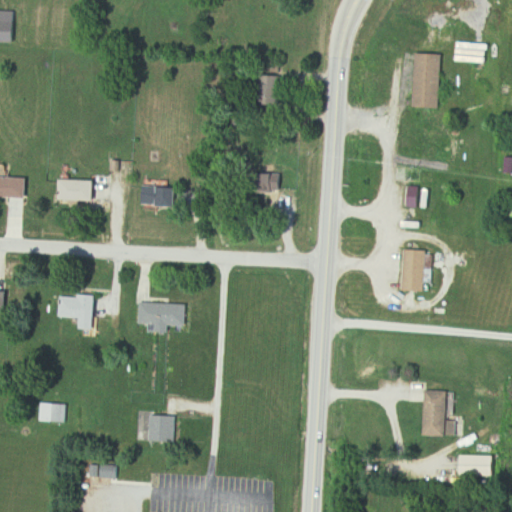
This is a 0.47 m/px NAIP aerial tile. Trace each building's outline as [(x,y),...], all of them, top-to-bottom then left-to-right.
[(422,55),(418,100),(430,101),(434,56),(422,55)] [(263,106),(285,106),(285,76),(263,76),(263,106)] [(32,178),(0,177),(0,199),(32,199),(32,178)] [(159,188),(159,180),(146,180),(146,206),(181,207),(182,188),(159,188)] [(99,202),(99,182),(64,182),(64,202),(99,202)] [(406,292),(430,292),(430,251),(406,251),(406,292)] [(0,312),(10,312),(10,291),(0,291),(0,312)] [(84,319),(84,331),(98,332),(99,297),(64,296),(63,318),(84,319)] [(172,328),(190,328),(191,304),(142,303),(142,325),(159,326),(159,333),(172,333),(172,328)] [(431,393),(430,438),(460,438),(460,421),(455,421),(455,393),(431,393)] [(69,406),(44,406),(44,422),(69,422),(69,406)] [(150,443),(178,443),(178,417),(150,417),(150,443)] [(464,456),(464,477),(500,477),(500,456),(464,456)] [(115,467),(104,467),(104,477),(115,477),(115,467)]
